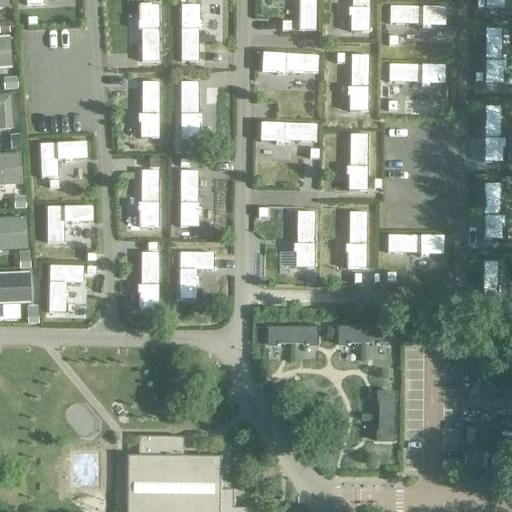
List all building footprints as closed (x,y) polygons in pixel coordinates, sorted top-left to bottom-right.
[(24,0),(25,8),(42,7),(41,0),(24,0)] [(299,0),(299,32),(316,32),(316,0),(299,0)] [(352,0),(352,10),(349,10),(349,18),(351,18),(351,34),(369,34),(369,0),(352,0)] [(485,0),(485,11),(503,11),(503,0),(485,0)] [(140,24),(137,24),(138,32),(141,32),(142,64),(159,64),(158,8),(140,8),(140,24)] [(199,8),(181,8),(180,64),(197,64),(198,32),(201,32),(201,24),(199,24),(199,8)] [(446,11),(390,10),(389,27),(422,27),(422,31),(430,31),(430,29),(445,29),(446,11)] [(36,20),(27,21),(27,28),(36,28),(36,20)] [(7,23),(0,24),(0,35),(8,35),(7,23)] [(291,24),(281,24),(281,33),(291,33),(291,24)] [(502,31),(484,31),(484,87),(502,87),(502,72),(505,72),(505,64),(501,64),(502,31)] [(398,38),(388,38),(389,47),(398,47),(398,38)] [(9,39),(0,39),(0,70),(11,70),(9,39)] [(262,56),(261,74),(277,75),(277,77),(285,77),(285,74),(317,75),(318,58),(262,56)] [(351,90),(347,90),(347,98),(350,98),(349,113),(368,114),(368,58),(351,58),(351,90)] [(445,69),(389,68),(389,85),(421,86),(421,89),(429,89),(429,87),(445,87),(445,69)] [(19,78),(6,78),(6,90),(19,90),(19,78)] [(141,117),(138,117),(138,125),(140,125),(140,141),(158,141),(159,85),(142,85),(141,117)] [(197,85),(180,85),(180,141),(199,141),(198,125),(201,125),(201,117),(197,117),(197,85)] [(0,131),(12,131),(9,96),(0,96),(0,131)] [(397,104),(388,104),(388,114),(397,114),(397,104)] [(501,109),(484,109),(483,165),(502,165),(502,149),(504,149),(504,141),(501,141),(501,109)] [(261,125),(259,144),(277,143),(277,145),(284,145),(284,143),(317,143),(317,127),(261,125)] [(349,169),(346,169),(346,177),(348,177),(348,193),(366,193),(367,137),(350,137),(349,169)] [(17,141),(8,141),(8,152),(18,151),(17,141)] [(84,144),(38,147),(39,163),(40,182),(56,181),(55,162),(63,162),(64,165),(71,164),(71,161),(85,161),(84,144)] [(320,152),(309,151),(310,160),(319,161),(320,152)] [(18,156),(0,156),(0,188),(20,187),(18,156)] [(158,161),(147,161),(147,171),(158,171),(158,161)] [(140,206),(137,206),(137,214),(139,214),(139,229),(157,230),(158,174),(141,173),(140,206)] [(197,173),(181,173),(181,231),(198,231),(198,216),(200,216),(200,211),(198,211),(197,173)] [(500,187),(483,187),(483,243),(501,243),(501,227),(503,227),(503,219),(500,219),(500,187)] [(25,200),(15,200),(16,211),(25,211),(25,200)] [(91,209),(45,209),(45,225),(45,245),(63,245),(63,225),(70,225),(70,228),(78,228),(78,225),(91,225),(91,209)] [(267,211),(258,211),(258,221),(267,221),(267,211)] [(297,247),(293,247),(293,255),(296,255),(295,271),(314,271),(315,215),(297,215),(297,247)] [(349,248),(345,248),(345,256),(348,256),(347,271),(366,272),(366,216),(349,215),(349,248)] [(25,219),(0,220),(0,253),(27,252),(25,219)] [(444,239),(388,238),(387,255),(420,256),(420,259),(428,259),(428,257),(443,257),(444,239)] [(156,246),(147,246),(147,256),(156,256),(156,246)] [(30,253),(19,254),(20,271),(31,270),(30,253)] [(140,288),(137,288),(137,296),(139,296),(139,312),(157,312),(158,256),(156,256),(147,256),(141,256),(140,288)] [(213,256),(179,256),(179,273),(179,303),(195,303),(195,288),(198,288),(198,280),(196,280),(196,273),(213,273),(213,256)] [(498,265),(482,264),(482,308),(501,309),(501,297),(499,297),(499,289),(498,289),(498,265)] [(82,269),(49,268),(48,285),(48,315),(64,315),(64,303),(67,303),(67,295),(65,295),(65,285),(82,286),(82,269)] [(395,275),(386,275),(386,285),(395,285),(395,275)] [(27,276),(0,277),(0,305),(28,304),(27,276)] [(37,308),(27,308),(27,326),(38,326),(37,308)] [(363,329),(338,330),(338,348),(346,348),(346,346),(363,346),(363,329)] [(388,329),(363,329),(363,346),(379,346),(379,348),(388,347),(388,329)] [(292,330),(267,330),(267,348),(276,348),(276,347),(292,347),(292,330)] [(317,330),(292,330),(292,347),(308,347),(308,348),(317,348),(317,330)] [(302,388),(288,399),(302,419),(315,410),(305,397),(307,395),(302,388)] [(394,395),(376,395),(376,404),(377,404),(377,420),(394,420),(394,395)] [(315,410),(302,420),(317,440),(332,429),(327,423),(325,424),(315,410)] [(377,436),(376,436),(376,444),(394,445),(394,420),(377,420),(377,436)] [(137,454),(122,454),(122,505),(125,505),(124,511),(253,511),(254,510),(236,510),(236,492),(224,492),(224,455),(183,455),(183,439),(138,439),(137,454)]
